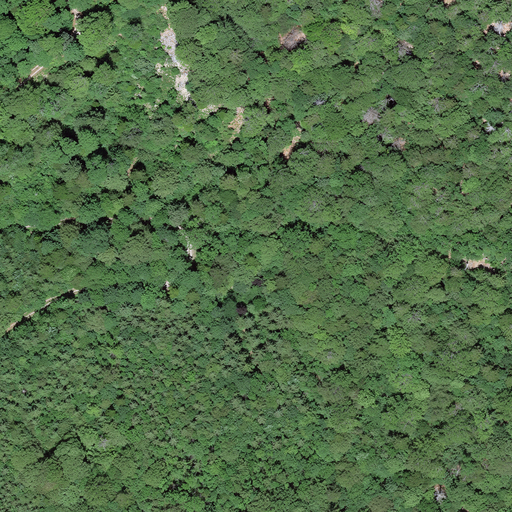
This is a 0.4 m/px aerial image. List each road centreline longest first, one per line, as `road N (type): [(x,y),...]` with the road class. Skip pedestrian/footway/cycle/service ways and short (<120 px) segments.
road 1 (track): [(0,332),(86,284),(169,281),(189,254),(181,232),(163,221),(0,227)]
road 2 (track): [(0,97),(78,33),(74,6),(65,0)]
